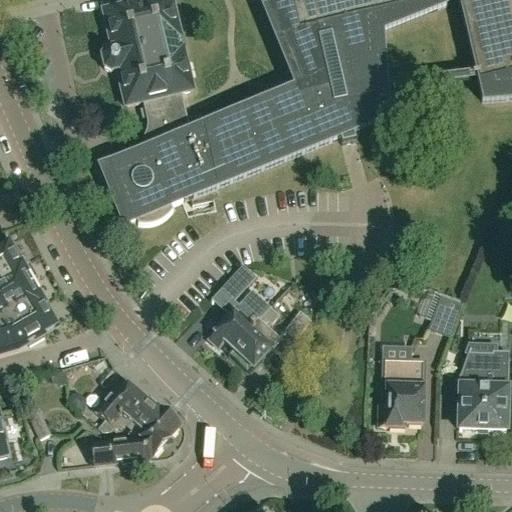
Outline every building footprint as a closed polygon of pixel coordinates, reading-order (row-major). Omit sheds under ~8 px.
[(116,164),(101,170),(124,228),(136,223),(138,227),(141,228),(145,228),(150,228),(154,227),(156,226),(160,224),(166,221),(172,216),(173,214),(171,209),(179,206),(209,194),(340,140),(342,147),(356,144),(353,135),(386,122),(384,87),(383,78),(380,35),(446,7),(444,0),(457,0),(473,68),(475,76),(482,104),(511,101),(511,0),(259,0),(291,76),(285,77),(285,78),(287,88),(295,86),(297,90),(282,96),(209,125),(203,128),(200,129),(189,133),(187,121),(186,118),(184,111),(183,105),(181,96),(193,93),(183,51),(174,12),(170,0),(159,0),(103,13),(112,51),(105,52),(101,58),(104,71),(110,75),(111,76),(117,74),(125,108),(142,105),(143,111),(139,112),(142,122),(146,121),(146,123),(146,130),(144,138),(143,141),(142,144),(141,147),(142,150),(142,153),(116,164)] [(383,78),(384,87),(475,76),(473,68),(383,78)] [(320,229),(317,247),(340,250),(343,232),(320,229)] [(24,265),(22,266),(10,244),(0,249),(0,355),(17,350),(27,344),(29,348),(45,339),(43,336),(57,328),(44,306),(46,305),(34,282),(37,280),(28,265),(25,267),(24,265)] [(229,320),(209,343),(219,351),(225,345),(234,353),(257,327),(271,312),(270,311),(269,310),(268,311),(251,295),(238,309),(234,305),(255,281),(242,270),(220,294),(210,305),(212,306),(213,305),(229,320)] [(458,317),(461,311),(462,309),(442,301),(434,320),(430,332),(451,340),(458,317)] [(483,311),(469,327),(482,339),(497,322),(483,311)] [(234,354),(230,358),(250,377),(280,345),(267,333),(279,320),(271,312),(257,327),(234,353),(234,354)] [(300,314),(284,334),(296,343),(311,324),(300,314)] [(456,390),(461,392),(459,432),(506,434),(507,392),(507,389),(508,389),(509,355),(497,355),(495,362),(470,353),(456,390)] [(422,427),(423,390),(423,365),(383,364),(382,389),(381,389),(380,411),(386,411),(385,431),(404,431),(404,427),(422,427)] [(136,414),(145,403),(123,386),(97,416),(106,425),(100,432),(104,435),(110,435),(116,428),(121,431),(125,428),(132,433),(134,435),(145,422),(136,414)] [(150,402),(147,405),(145,403),(136,414),(145,422),(134,435),(132,433),(122,445),(124,450),(141,448),(142,463),(149,462),(152,458),(153,459),(175,434),(175,432),(179,427),(150,402)] [(50,438),(38,412),(27,418),(39,443),(50,438)] [(124,450),(122,445),(91,449),(93,468),(142,463),(141,448),(124,450)]
